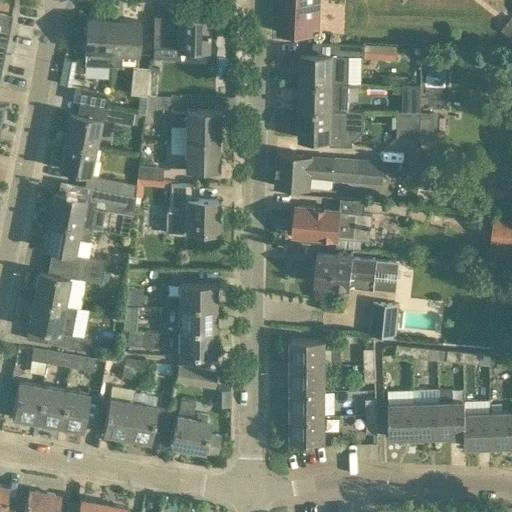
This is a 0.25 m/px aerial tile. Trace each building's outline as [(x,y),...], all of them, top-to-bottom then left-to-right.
[(280,0),(279,31),(313,33),(314,28),(319,28),(320,0),(280,0)] [(511,14),(500,29),(511,38),(511,14)] [(153,31),(153,53),(153,56),(176,56),(176,47),(207,48),(208,16),(177,15),(177,33),(155,33),(155,31),(153,31)] [(83,62),(110,64),(112,18),(86,17),(83,62)] [(137,63),(138,40),(139,20),(112,18),(110,64),(121,65),(121,63),(137,63)] [(301,53),(301,81),(333,82),(333,81),(349,81),(349,55),(364,55),(364,58),(396,58),(396,42),(364,42),(313,41),(313,53),(301,53)] [(65,57),(61,81),(70,83),(75,59),(65,57)] [(130,93),(138,94),(146,95),(146,94),(148,70),(149,66),(133,65),(130,93)] [(155,94),(158,71),(148,70),(146,94),(155,94)] [(349,82),(333,82),(301,81),(300,108),(333,109),(348,109),(349,82)] [(72,99),(105,106),(107,92),(75,85),(72,99)] [(146,95),(145,107),(151,107),(170,107),(170,95),(160,95),(160,94),(155,94),(146,94),(146,95)] [(422,111),(422,100),(407,99),(407,110),(422,111)] [(111,108),(105,106),(103,117),(110,118),(111,108)] [(219,109),(199,109),(185,108),(185,110),(170,110),(170,124),(184,125),(184,135),(219,136),(219,109)] [(300,137),(320,137),(330,138),(330,143),(352,144),(353,138),(364,128),(364,109),(333,109),(300,108),(300,137)] [(421,137),(422,111),(407,110),(397,110),(397,136),(421,137)] [(97,146),(101,118),(70,112),(64,139),(96,146),(97,146)] [(184,169),(198,169),(218,169),(219,136),(184,135),(184,152),(169,152),(169,165),(184,166),(184,169)] [(91,174),(96,146),(64,139),(59,167),(91,174)] [(420,165),(422,151),(408,149),(406,164),(420,165)] [(275,185),(295,186),(311,188),(311,179),(333,181),(333,178),(383,182),(385,159),(298,152),(278,151),(275,185)] [(138,164),(137,177),(162,180),(163,166),(138,164)] [(93,186),(134,194),(136,182),(95,174),(93,186)] [(137,177),(135,195),(141,196),(143,183),(169,186),(170,180),(162,180),(137,177)] [(185,230),(196,230),(216,231),(217,199),(194,198),(194,184),(170,183),(170,209),(168,209),(166,211),(166,230),(168,233),(184,233),(185,232),(185,230)] [(511,202),(511,191),(490,183),(484,197),(510,207),(511,202)] [(54,191),(49,219),(89,226),(92,226),(97,206),(132,213),(132,210),(134,194),(93,186),(90,198),(54,191)] [(314,235),(339,237),(339,236),(370,239),(372,212),(364,212),(365,199),(340,197),(340,206),(325,205),(325,207),(296,204),(294,233),(314,235)] [(511,246),(511,212),(494,211),(491,245),(511,246)] [(43,247),(52,248),(63,250),(73,253),(75,238),(88,240),(91,227),(89,226),(49,219),(43,247)] [(314,282),(350,285),(350,284),(374,287),(377,257),(353,254),(354,250),(337,249),(336,254),(317,252),(316,266),(312,265),(311,278),(315,278),(314,282)] [(105,259),(88,255),(80,254),(78,265),(103,270),(105,259)] [(75,277),(85,279),(101,282),(103,270),(78,265),(75,277)] [(33,298),(63,304),(69,276),(47,272),(39,270),(33,298)] [(179,282),(179,294),(167,294),(167,306),(178,306),(216,306),(216,282),(179,282)] [(134,292),(127,292),(127,303),(138,303),(138,296),(134,292)] [(71,332),(76,306),(63,304),(33,298),(28,326),(48,330),(45,341),(87,350),(90,336),(83,334),(71,332)] [(369,332),(373,332),(396,335),(399,303),(372,301),(369,332)] [(135,329),(136,306),(123,305),(122,328),(128,329),(128,328),(135,329)] [(216,306),(178,306),(178,330),(215,330),(216,306)] [(140,345),(141,329),(135,329),(128,328),(128,329),(127,343),(140,345)] [(178,354),(195,354),(215,354),(215,330),(178,330),(178,354)] [(291,364),(325,364),(325,338),(291,338),(291,364)] [(396,354),(412,356),(413,345),(397,343),(396,354)] [(413,345),(412,356),(437,358),(438,347),(413,345)] [(363,347),(364,364),(375,364),(374,346),(363,347)] [(30,359),(45,362),(48,350),(32,347),(30,359)] [(492,353),(491,363),(511,365),(511,348),(503,347),(503,354),(492,353)] [(447,359),(463,361),(464,350),(448,348),(447,359)] [(45,362),(69,366),(71,354),(52,350),(48,350),(45,362)] [(491,363),(492,353),(464,350),(463,361),(491,363)] [(71,354),(69,366),(93,370),(95,358),(71,354)] [(216,370),(197,367),(178,363),(175,378),(194,382),(214,385),(216,370)] [(136,377),(138,366),(123,364),(121,374),(136,377)] [(324,389),(339,389),(339,364),(338,364),(325,364),(291,364),(291,389),(324,389)] [(364,364),(365,380),(376,380),(375,364),(364,364)] [(138,366),(136,377),(152,380),(154,369),(138,366)] [(41,384),(38,383),(18,379),(11,416),(35,420),(41,384)] [(65,388),(41,384),(35,420),(59,424),(65,388)] [(451,387),(438,387),(439,401),(440,435),(465,434),(464,399),(451,400),(451,387)] [(65,388),(59,424),(82,429),(89,392),(65,388)] [(325,414),(324,389),(291,389),(291,414),(325,414)] [(109,395),(105,412),(102,432),(126,436),(132,399),(109,395)] [(180,396),(175,425),(172,444),(204,450),(210,417),(207,412),(193,410),(195,399),(180,396)] [(377,415),(376,397),(365,397),(366,415),(377,415)] [(491,445),(490,410),(489,398),(464,399),(465,434),(466,446),(491,445)] [(150,441),(152,425),(156,403),(133,399),(132,399),(126,436),(150,441)] [(439,401),(414,402),(415,435),(440,435),(439,401)] [(415,435),(414,402),(389,403),(390,436),(415,435)] [(511,443),(511,408),(490,410),(491,445),(511,443)] [(325,440),(325,420),(325,414),(291,414),(291,440),(325,440)] [(378,431),(377,415),(366,415),(367,431),(378,431)] [(4,508),(5,504),(8,484),(0,482),(0,511),(15,511),(16,510),(4,508)] [(28,488),(24,508),(23,511),(57,511),(60,494),(28,488)] [(102,511),(104,502),(79,497),(76,511),(102,511)] [(136,511),(127,509),(128,506),(104,502),(102,511),(136,511)]
